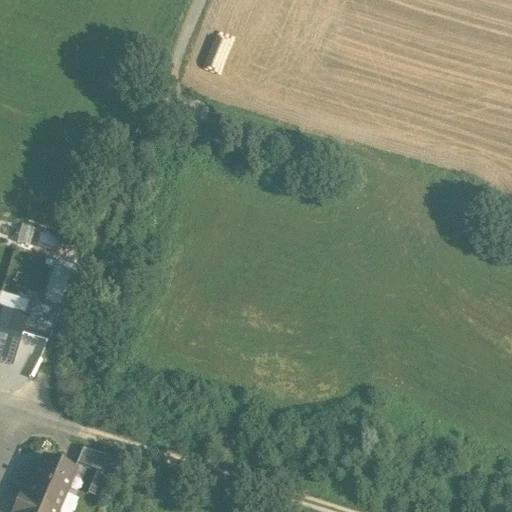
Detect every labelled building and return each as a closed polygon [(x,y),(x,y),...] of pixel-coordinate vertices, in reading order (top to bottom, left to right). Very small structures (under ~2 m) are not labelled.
[(51,310),(28,302),(23,318),(24,318),(19,334),(42,341),(51,310)] [(23,318),(0,310),(0,361),(10,364),(19,334),(24,318),(23,318)] [(86,452),(81,467),(109,473),(112,458),(86,452)] [(56,511),(73,474),(42,461),(24,502),(24,503),(45,511),(56,511)] [(45,511),(24,503),(24,502),(19,500),(13,511),(45,511)]
